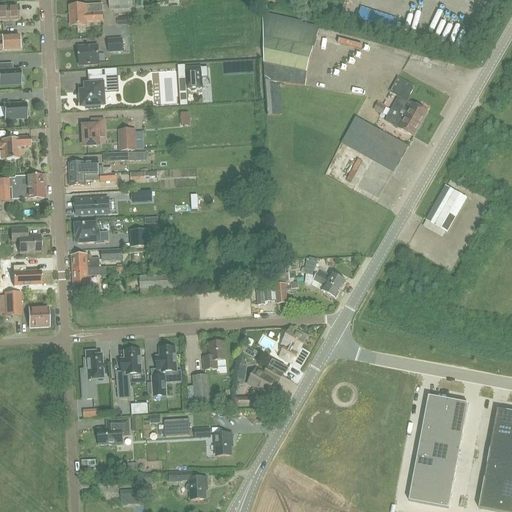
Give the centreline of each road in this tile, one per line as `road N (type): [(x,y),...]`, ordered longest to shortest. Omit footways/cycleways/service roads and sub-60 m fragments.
road 1 (unclassified): [(341,319),(511,26)]
road 2 (residential): [(64,336),(45,0)]
road 3 (unclassified): [(64,336),(341,319)]
road 4 (unclassified): [(511,382),(356,352),(331,337)]
road 5 (unclassified): [(73,511),(64,336)]
road 6 (unclassified): [(261,461),(331,337)]
